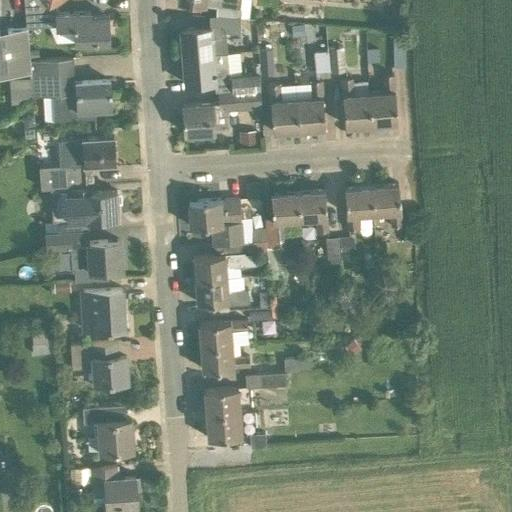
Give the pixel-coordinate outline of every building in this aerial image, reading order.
[(109,14),(105,15),(91,15),(90,11),(55,12),(55,3),(58,0),(24,0),(26,26),(56,24),(74,24),(75,40),(110,39),(109,14)] [(238,7),(238,0),(177,0),(177,1),(217,5),(216,14),(240,16),(241,7),(238,7)] [(181,28),(183,56),(228,52),(227,45),(226,32),(240,33),(241,16),(240,16),(216,14),(209,15),(210,26),(181,28)] [(330,70),(328,47),(326,25),(311,26),(314,71),(330,70)] [(0,73),(30,70),(29,59),(28,50),(26,26),(0,28),(0,73)] [(405,66),(404,35),(393,35),(394,66),(405,66)] [(259,59),(260,71),(261,76),(273,75),(271,44),(258,45),(259,59)] [(328,47),(330,70),(330,72),(345,71),(343,46),(328,47)] [(366,49),(367,60),(379,60),(378,48),(366,49)] [(39,49),(28,50),(29,59),(39,58),(39,49)] [(228,52),(183,56),(185,83),(221,80),(222,90),(261,87),(261,76),(260,71),(259,59),(250,59),(251,72),(242,73),(240,52),(228,52)] [(33,96),(44,95),(46,120),(95,117),(95,108),(112,107),(111,90),(110,90),(110,79),(75,81),(73,57),(31,60),(33,96)] [(385,91),(369,92),(371,123),(398,121),(394,73),(383,74),(385,91)] [(371,123),(369,92),(353,93),(352,76),(341,77),(345,125),(371,123)] [(310,80),(310,85),(295,87),(296,98),(298,129),(325,127),(321,79),(310,80)] [(298,129),(296,98),(281,99),(279,82),(269,83),(273,131),(298,129)] [(218,90),(219,101),(183,104),(184,132),(218,130),(228,129),(227,115),(229,115),(229,109),(263,106),(261,87),(222,90),(218,90)] [(255,131),(241,132),(242,144),(256,143),(255,131)] [(61,138),(62,164),(39,165),(40,188),(66,186),(90,185),(93,185),(92,163),(115,162),(114,136),(61,138)] [(372,185),(374,212),(391,211),(393,226),(402,225),(399,183),(372,185)] [(117,190),(91,191),(90,185),(66,186),(68,218),(58,219),(59,231),(80,230),(89,229),(89,217),(118,217),(118,215),(116,191),(117,191),(117,190)] [(345,187),(348,229),(359,228),(358,213),(374,212),(372,185),(345,187)] [(298,191),(300,218),(317,217),(318,231),(328,231),(325,189),(298,191)] [(266,240),(267,250),(270,276),(284,275),(281,244),(286,244),(284,219),(300,218),(298,191),(271,193),(273,218),(264,218),(265,226),(266,240)] [(251,216),(241,217),(240,197),(220,199),(220,198),(189,200),(191,226),(211,224),(212,244),(213,244),(253,241),(252,227),(251,216)] [(253,241),(266,240),(265,226),(252,227),(253,241)] [(119,251),(119,240),(119,239),(81,242),(80,230),(59,231),(45,232),(46,250),(76,248),(77,254),(90,254),(91,269),(121,268),(120,251),(119,251)] [(403,231),(404,242),(414,242),(415,242),(414,231),(403,231)] [(340,256),(339,236),(325,237),(327,262),(340,261),(340,256)] [(354,236),(340,236),(341,250),(355,249),(354,236)] [(266,240),(253,241),(213,244),(214,253),(193,255),(195,278),(228,276),(227,265),(256,263),(255,251),(267,250),(266,240)] [(228,276),(195,278),(197,302),(245,298),(244,288),(229,289),(228,276)] [(70,291),(69,282),(54,283),(54,292),(70,291)] [(112,328),(124,328),(124,319),(122,319),(121,311),(123,311),(122,287),(83,289),(84,305),(92,305),(93,329),(108,329),(112,329),(112,328)] [(255,296),(256,306),(268,305),(267,296),(255,296)] [(270,310),(249,311),(250,320),(270,319),(270,310)] [(325,329),(333,326),(329,314),(320,317),(325,329)] [(199,322),(200,345),(233,343),(232,329),(247,328),(247,318),(199,322)] [(85,367),(86,380),(93,379),(93,382),(128,380),(126,352),(118,353),(117,340),(121,340),(121,339),(86,341),(70,343),(72,368),(85,367)] [(51,343),(41,343),(42,355),(52,355),(51,343)] [(233,343),(200,345),(202,369),(250,365),(249,355),(234,356),(233,343)] [(311,369),(310,359),(309,356),(285,358),(286,371),(311,369)] [(204,388),(206,413),(240,410),(254,410),(252,386),(286,383),(285,371),(245,374),(246,386),(238,387),(238,386),(204,388)] [(114,404),(81,406),(82,423),(97,422),(99,451),(133,448),(131,418),(115,419),(114,404)] [(208,437),(241,435),(240,410),(206,413),(208,437)] [(265,432),(249,433),(250,446),(266,445),(265,432)] [(90,482),(92,505),(105,504),(105,511),(137,511),(136,489),(140,489),(139,476),(135,476),(135,475),(118,476),(117,464),(72,467),(73,483),(90,482)]
